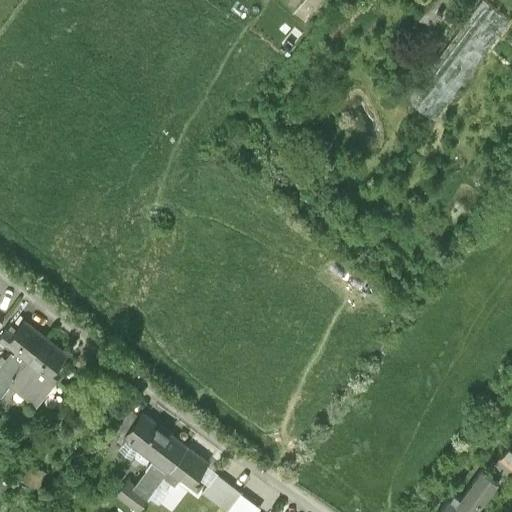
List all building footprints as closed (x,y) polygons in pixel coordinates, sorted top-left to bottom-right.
[(434,118),(510,18),(485,0),(478,0),(406,97),(434,118)] [(445,0),(431,0),(418,17),(435,30),(454,6),(445,0)] [(46,331),(24,314),(13,328),(7,323),(0,331),(0,332),(16,346),(12,351),(11,350),(7,356),(2,352),(0,354),(0,360),(2,362),(0,364),(0,388),(10,376),(46,331)] [(67,348),(46,331),(10,376),(18,383),(37,398),(46,388),(40,384),(50,371),(56,376),(62,368),(54,362),(67,348)] [(9,393),(18,383),(10,376),(0,388),(0,398),(6,404),(13,395),(9,393)] [(126,430),(140,411),(131,404),(111,430),(122,438),(127,431),(126,430)] [(187,441),(143,408),(140,411),(126,430),(127,431),(122,438),(119,442),(132,452),(140,441),(156,453),(134,481),(150,493),(150,492),(160,477),(169,464),(187,441)] [(208,458),(187,441),(169,464),(177,470),(197,485),(203,477),(197,472),(208,458)] [(491,463),(509,477),(511,473),(511,445),(507,442),(491,463)] [(160,477),(168,483),(177,470),(169,464),(160,477)] [(470,511),(496,477),(482,466),(461,494),(454,489),(449,496),(448,495),(437,510),(438,511),(437,511),(470,511)] [(202,488),(227,507),(240,489),(216,470),(202,488)] [(140,507),(150,493),(134,481),(127,475),(116,489),(140,507)] [(168,483),(160,477),(150,492),(176,511),(206,511),(193,502),(198,495),(181,482),(176,489),(168,483)] [(254,511),(260,505),(240,490),(223,511),(254,511)]
